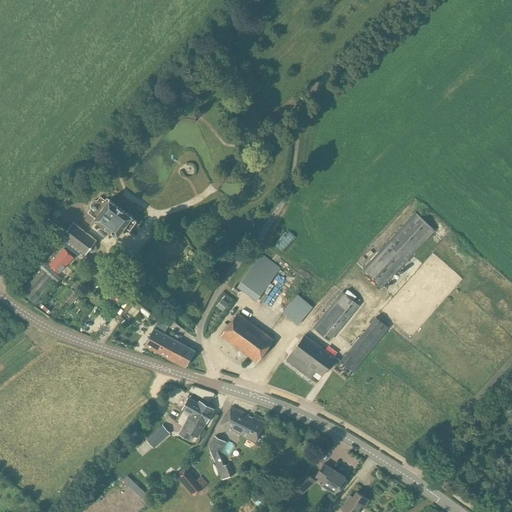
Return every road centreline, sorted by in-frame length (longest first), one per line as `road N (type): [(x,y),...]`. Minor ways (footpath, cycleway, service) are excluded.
road 1 (unclassified): [(205,382),(202,319),(287,191),(299,106),(405,0)]
road 2 (tertiary): [(457,511),(299,414),(205,382)]
road 3 (tertiary): [(205,382),(71,338),(0,297)]
